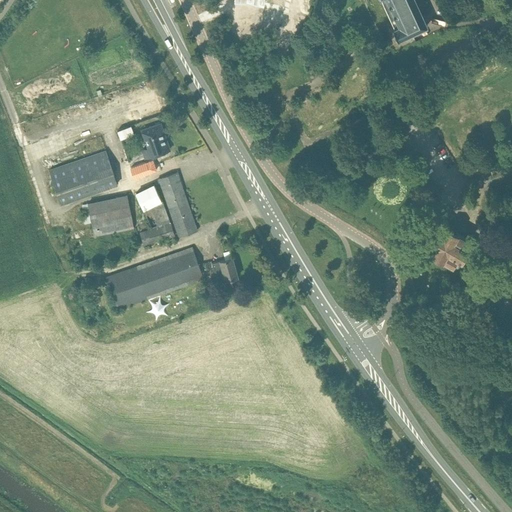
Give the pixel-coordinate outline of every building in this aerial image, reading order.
[(381,0),(393,26),(394,27),(392,28),(398,39),(427,26),(422,15),(415,0),(381,0)] [(51,113),(44,116),(48,127),(55,124),(51,113)] [(145,158),(169,150),(160,124),(142,130),(149,148),(143,150),(145,158)] [(130,126),(117,130),(120,139),(133,135),(130,126)] [(69,142),(56,147),(58,151),(71,146),(69,142)] [(106,151),(49,170),(60,203),(117,184),(106,151)] [(152,159),(130,167),(134,178),(156,170),(152,159)] [(160,182),(179,237),(197,230),(177,172),(157,179),(158,182),(160,182)] [(89,209),(94,235),(133,227),(126,195),(116,197),(118,204),(89,209)] [(170,221),(162,200),(145,207),(152,227),(170,221)] [(167,240),(175,238),(170,222),(139,231),(143,244),(166,237),(167,240)] [(433,230),(428,227),(422,238),(427,240),(422,248),(452,265),(456,257),(461,260),(466,250),(462,248),(467,239),(437,223),(433,230)] [(116,308),(203,279),(192,247),(106,277),(116,308)] [(212,263),(217,282),(237,277),(232,258),(212,263)]
